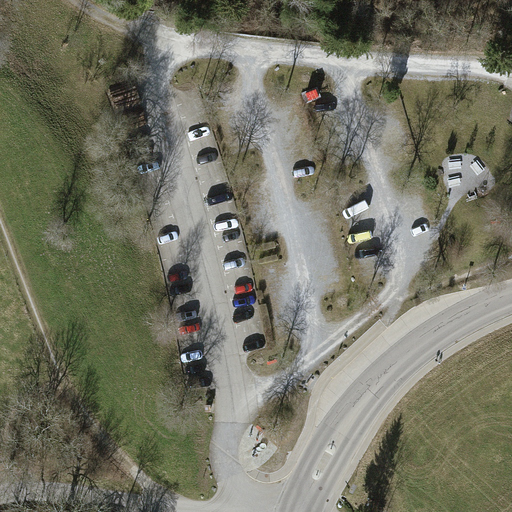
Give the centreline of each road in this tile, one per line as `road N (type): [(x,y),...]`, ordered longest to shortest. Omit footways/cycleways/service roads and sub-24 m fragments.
road 1 (tertiary): [(511,299),(395,366),(352,414),(298,511)]
road 2 (unclassified): [(0,494),(66,493),(202,511)]
